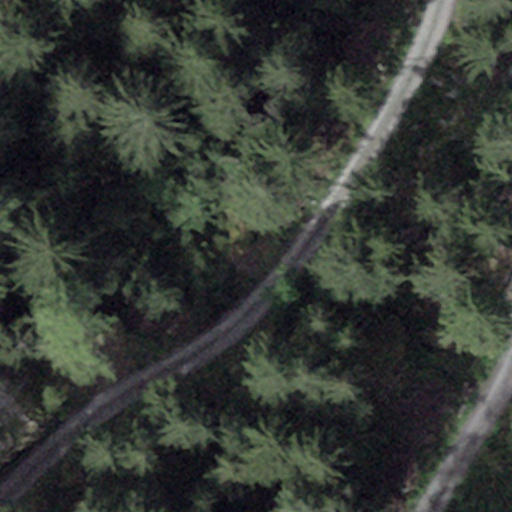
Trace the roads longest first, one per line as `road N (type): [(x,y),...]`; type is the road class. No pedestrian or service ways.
road 1 (track): [(437,0),(431,34),(294,283),(81,421),(0,506)]
road 2 (track): [(408,511),(511,283)]
